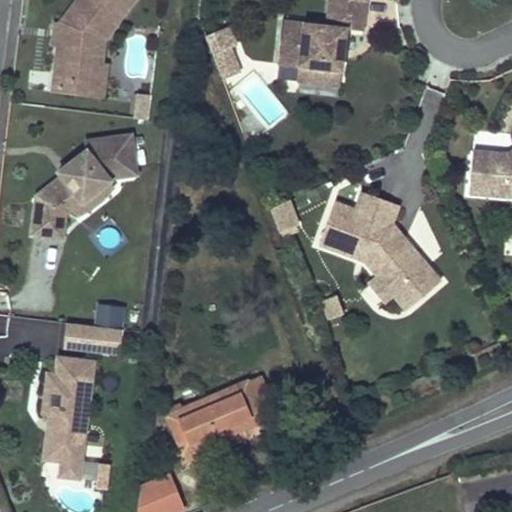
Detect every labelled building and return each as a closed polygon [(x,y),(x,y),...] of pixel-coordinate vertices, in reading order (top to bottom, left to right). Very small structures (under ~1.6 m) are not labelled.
[(55,88),(90,92),(94,58),(104,59),(107,35),(133,0),(75,0),(64,19),(71,28),(70,37),(61,44),(55,88)] [(362,29),(366,0),(328,0),(325,24),(283,18),(278,63),(299,65),(320,68),(319,76),(340,79),(347,27),(362,29)] [(64,19),(58,18),(55,43),(61,44),(70,37),(71,28),(64,19)] [(232,25),(207,34),(222,77),(242,70),(232,44),(238,42),(232,25)] [(94,58),(90,92),(106,94),(110,60),(104,59),(94,58)] [(320,68),(299,65),(297,80),(318,82),(339,85),(340,79),(319,76),(320,68)] [(37,192),(32,232),(63,235),(67,209),(81,197),(83,199),(110,178),(108,176),(138,172),(132,132),(86,138),(87,147),(68,162),(71,167),(63,173),(37,192)] [(511,201),(511,152),(504,156),(471,153),(468,187),(499,189),(498,201),(511,201)] [(59,169),(63,173),(71,167),(68,162),(59,169)] [(81,197),(67,209),(76,213),(90,206),(104,196),(114,184),(110,178),(83,199),(81,197)] [(499,189),(468,187),(467,198),(498,201),(499,189)] [(400,206),(362,192),(356,209),(335,203),(319,246),(365,263),(376,277),(394,298),(406,312),(442,282),(394,224),(400,206)] [(271,207),(282,232),(300,225),(290,199),(271,207)] [(59,312),(80,312),(81,236),(60,236),(59,312)] [(394,298),(376,277),(368,284),(385,306),(394,298)] [(336,294),(321,299),(328,317),(343,311),(336,294)] [(67,322),(64,347),(119,353),(122,328),(67,322)] [(80,460),(93,357),(56,352),(54,370),(46,369),(41,409),(47,410),(46,418),(51,418),(50,424),(45,428),(41,455),(59,457),(80,460)] [(278,405),(266,380),(171,418),(185,457),(266,423),(259,412),(278,405)] [(80,460),(59,457),(57,472),(78,475),(80,460)] [(176,475),(140,491),(138,511),(179,511),(191,506),(176,475)]
